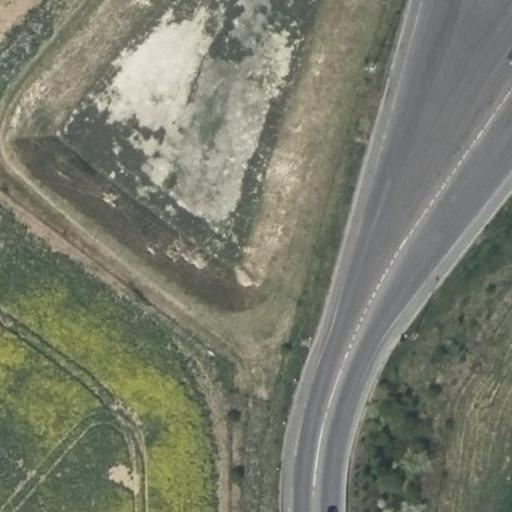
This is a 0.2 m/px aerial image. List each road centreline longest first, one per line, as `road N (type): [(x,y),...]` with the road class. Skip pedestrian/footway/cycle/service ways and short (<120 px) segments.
road 1 (motorway): [(511,7),(358,272),(315,431)]
road 2 (motorway): [(315,431),(393,287),(511,125)]
